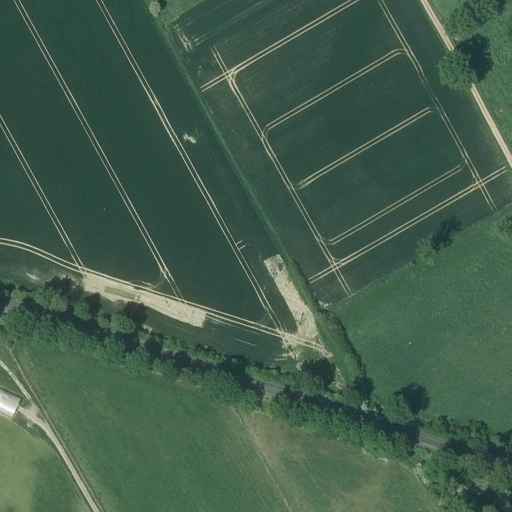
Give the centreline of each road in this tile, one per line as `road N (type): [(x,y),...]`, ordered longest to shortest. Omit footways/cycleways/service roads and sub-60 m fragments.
road 1 (track): [(511,161),(421,0)]
road 2 (track): [(97,511),(23,384),(0,370)]
